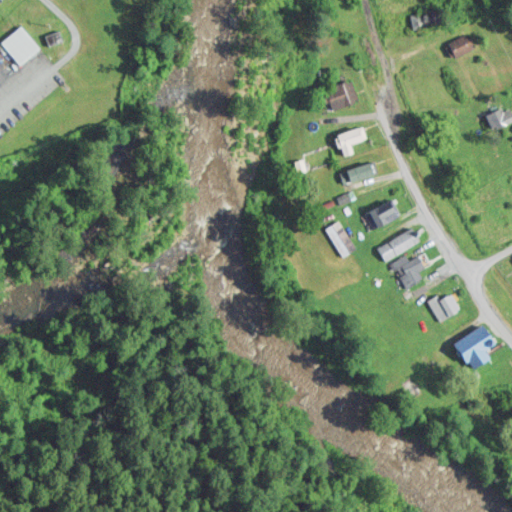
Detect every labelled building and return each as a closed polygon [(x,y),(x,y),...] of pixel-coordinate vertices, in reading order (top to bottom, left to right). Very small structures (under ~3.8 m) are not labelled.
[(416,27),(450,20),(447,4),(413,11),(416,27)] [(43,46),(24,23),(3,41),(22,64),(43,46)] [(447,43),(456,57),(477,43),(468,30),(447,43)] [(362,98),(354,76),(325,87),(333,109),(362,98)] [(490,126),(511,121),(511,104),(487,110),(490,126)] [(343,155),(358,151),(355,141),(369,137),(366,125),(337,132),(343,155)] [(380,172),(376,159),(341,170),(345,182),(380,172)] [(374,229),(404,213),(395,196),(365,212),(374,229)] [(358,246),(344,226),(341,228),(337,222),(328,228),(346,253),(358,246)] [(387,260),(424,237),(416,223),(378,246),(387,260)] [(423,251),(396,258),(404,286),(424,280),(421,268),(427,266),(423,251)] [(430,299),(440,319),(462,309),(452,289),(430,299)] [(479,367),(495,356),(489,348),(499,341),(496,336),(498,335),(487,320),(459,339),(479,367)]
